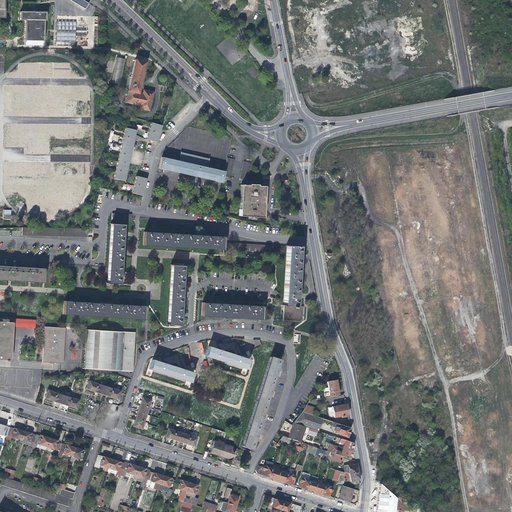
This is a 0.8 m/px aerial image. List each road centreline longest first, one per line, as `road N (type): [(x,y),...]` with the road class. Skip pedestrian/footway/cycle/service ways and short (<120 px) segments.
road 1 (residential): [(243,477),(277,424),(290,379),(290,351),(278,339),(209,334),(146,353),(117,437)]
road 2 (secondary): [(311,240),(366,468),(361,511)]
road 3 (secondary): [(341,126),(511,96)]
road 4 (residential): [(143,210),(311,240)]
road 5 (secondary): [(110,0),(211,95)]
road 6 (residential): [(243,477),(117,437)]
